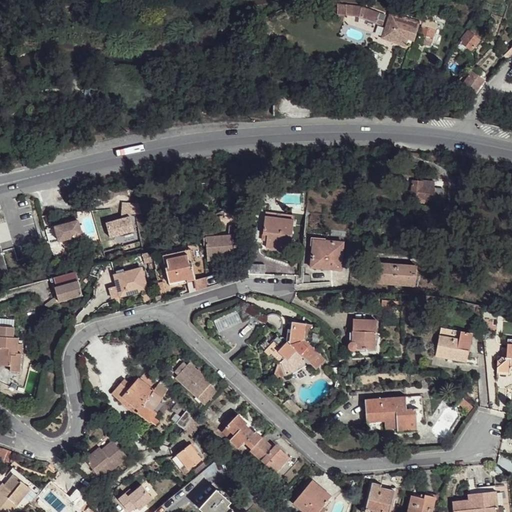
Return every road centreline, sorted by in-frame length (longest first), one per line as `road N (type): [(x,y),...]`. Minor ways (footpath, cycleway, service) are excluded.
road 1 (secondary): [(28,177),(215,136),(410,131),(465,142)]
road 2 (residential): [(486,420),(481,440),(461,452),(334,465),(164,311)]
road 3 (residential): [(164,311),(82,336),(69,360),(73,435),(58,449),(44,447)]
road 4 (residential): [(279,511),(228,464),(162,511)]
road 5 (residential): [(286,287),(253,284),(164,311)]
